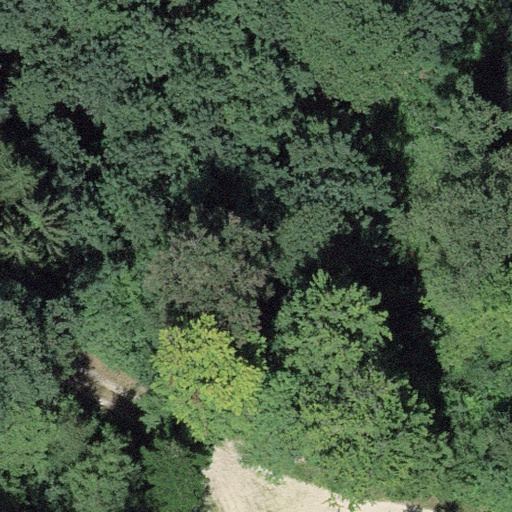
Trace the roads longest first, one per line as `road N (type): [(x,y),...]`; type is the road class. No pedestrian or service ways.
road 1 (track): [(267,479),(0,343)]
road 2 (track): [(386,511),(267,479)]
